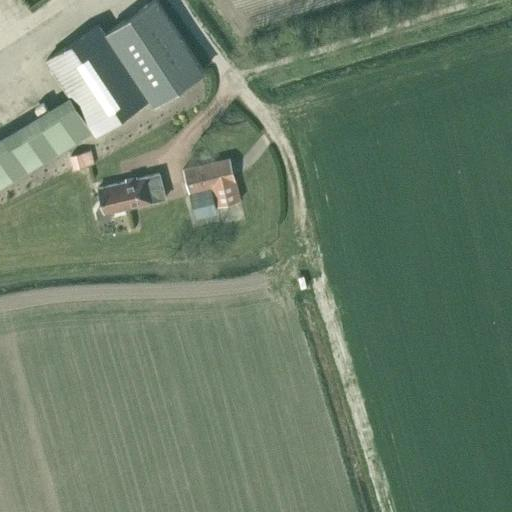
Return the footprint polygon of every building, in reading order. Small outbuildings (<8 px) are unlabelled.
[(155,103),(204,70),(157,0),(153,0),(106,31),(155,103)] [(47,58),(71,94),(0,136),(0,187),(95,130),(96,131),(148,97),(100,23),(47,58)] [(71,154),(74,168),(95,164),(91,150),(71,154)] [(242,200),(230,155),(183,168),(190,192),(212,187),(216,206),(242,200)] [(166,197),(159,172),(144,176),(98,187),(103,205),(97,206),(95,210),(97,218),(102,221),(110,219),(112,215),(111,210),(127,206),(166,197)]
